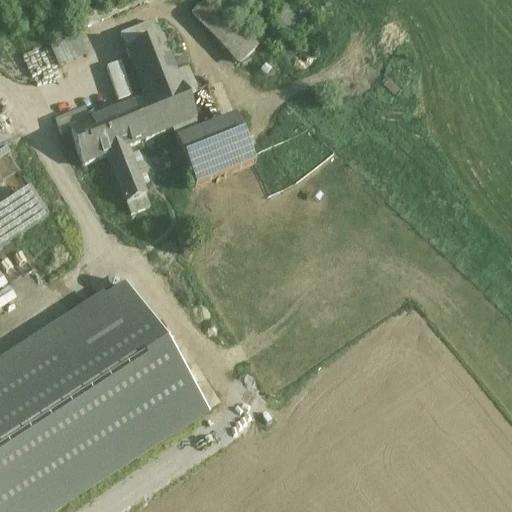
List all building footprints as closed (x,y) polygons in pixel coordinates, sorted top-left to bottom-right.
[(71,37),(77,34),(140,6),(139,3),(147,0),(92,0),(61,14),(69,33),(71,37)] [(206,2),(189,17),(239,65),(256,49),(245,38),(206,2)] [(299,23),(285,11),(271,28),(285,39),(299,23)] [(150,26),(116,40),(143,105),(66,136),(81,170),(105,160),(126,208),(145,200),(126,151),(170,134),(195,191),(255,167),(235,120),(198,135),(179,91),(178,91),(150,26)] [(69,33),(46,43),(57,68),(87,55),(77,34),(71,37),(69,33)] [(420,139),(411,154),(435,169),(443,154),(420,139)] [(0,249),(47,219),(29,192),(0,210),(0,249)] [(123,293),(0,372),(0,511),(54,511),(203,416),(123,293)] [(0,329),(1,331),(28,318),(18,296),(0,304),(0,329)]
